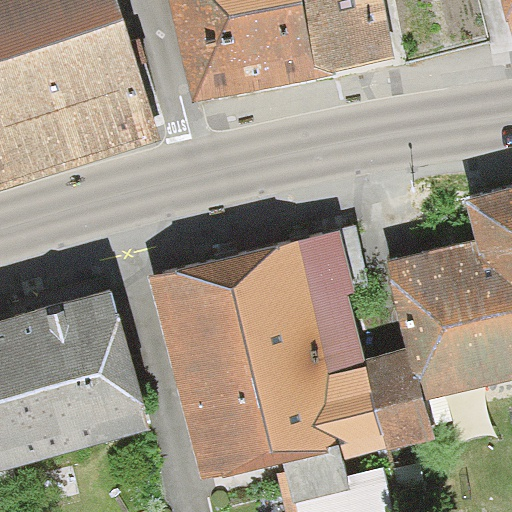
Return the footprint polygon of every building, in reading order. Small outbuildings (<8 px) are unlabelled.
[(124,0),(0,0),(0,189),(1,192),(170,135),(124,0)] [(177,0),(202,102),(398,62),(383,0),(177,0)] [(511,0),(503,0),(511,35),(511,0)] [(511,189),(469,198),(479,243),(394,261),(423,396),(511,377),(511,189)] [(355,230),(154,280),(207,491),(378,449),(427,437),(407,356),(366,366),(351,304),(372,299),(355,230)] [(103,300),(0,325),(0,450),(133,417),(103,300)] [(395,511),(386,471),(281,497),(284,511),(395,511)]
